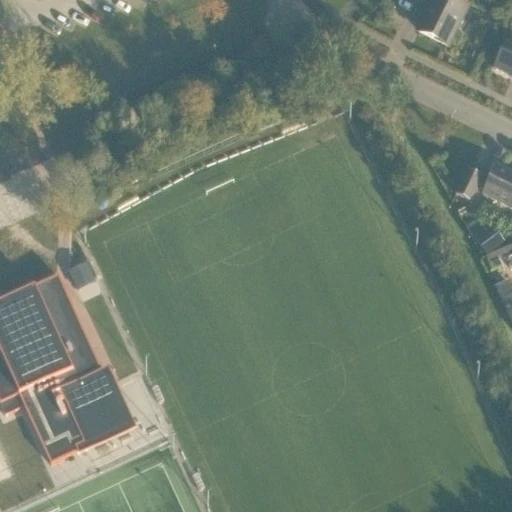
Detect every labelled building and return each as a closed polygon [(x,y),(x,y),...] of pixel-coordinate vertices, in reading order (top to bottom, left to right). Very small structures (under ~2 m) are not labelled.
[(419,33),(449,48),(467,11),(444,0),(422,0),(433,5),(419,33)] [(511,45),(508,44),(495,71),(511,79),(511,45)] [(6,52),(0,53),(0,76),(11,74),(6,52)] [(511,175),(497,168),(483,197),(511,211),(511,175)] [(472,204),(484,179),(467,171),(455,196),(472,204)] [(482,228),(471,236),(487,257),(498,248),(486,233),(482,228)] [(34,231),(8,237),(12,251),(38,244),(34,231)] [(0,406),(6,418),(24,410),(51,468),(88,451),(86,447),(127,428),(58,279),(20,296),(21,296),(0,305),(0,406)] [(38,456),(31,460),(35,469),(42,465),(38,456)]
